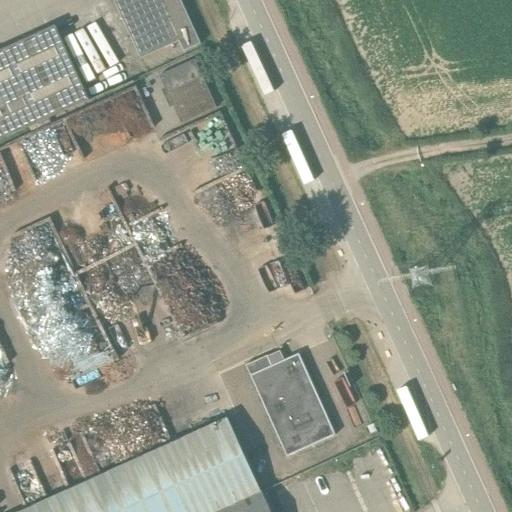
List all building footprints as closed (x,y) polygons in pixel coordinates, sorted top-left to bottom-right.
[(175,0),(114,0),(141,59),(180,41),(192,36),(175,0)] [(0,141),(88,101),(72,65),(55,27),(0,51),(0,141)] [(180,41),(184,50),(196,45),(192,36),(180,41)] [(168,91),(190,80),(203,74),(195,57),(160,73),(168,91)] [(190,80),(204,111),(217,105),(203,74),(190,80)] [(204,111),(190,80),(168,91),(182,121),(204,111)] [(246,366),(287,458),(335,436),(298,355),(272,367),(267,357),(246,366)] [(218,511),(261,492),(227,418),(21,511),(218,511)] [(222,511),(269,511),(262,494),(222,511)]
